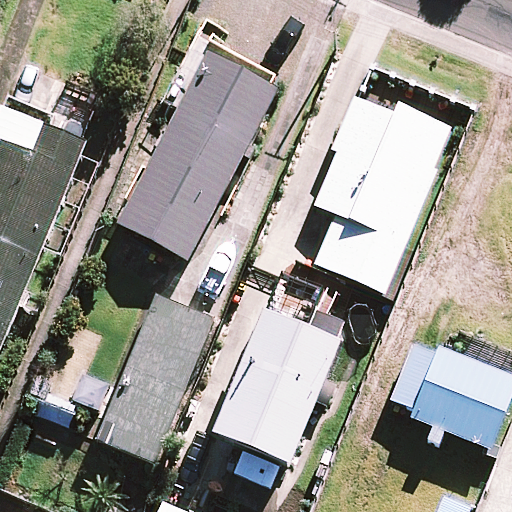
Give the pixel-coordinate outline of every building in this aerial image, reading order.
[(281,97),(213,59),(120,228),(189,266),(281,97)] [(389,299),(454,137),(401,115),(398,122),(357,105),(315,211),(338,220),(318,271),(389,299)] [(53,120),(37,160),(3,147),(0,154),(0,363),(92,136),(53,120)] [(293,472),(351,334),(317,320),(325,302),(284,285),(219,441),(293,472)] [(216,324),(159,301),(100,444),(158,468),(216,324)] [(416,414),(412,423),(433,431),(427,444),(442,450),(447,437),(493,455),(511,409),(511,381),(444,354),(441,361),(416,351),(394,405),(416,414)]
